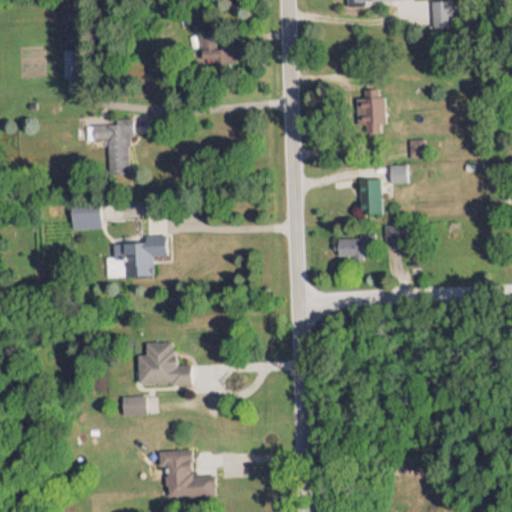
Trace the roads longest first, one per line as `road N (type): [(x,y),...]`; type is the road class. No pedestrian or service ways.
road 1 (tertiary): [(283,0),(302,511)]
road 2 (residential): [(295,304),(511,294)]
